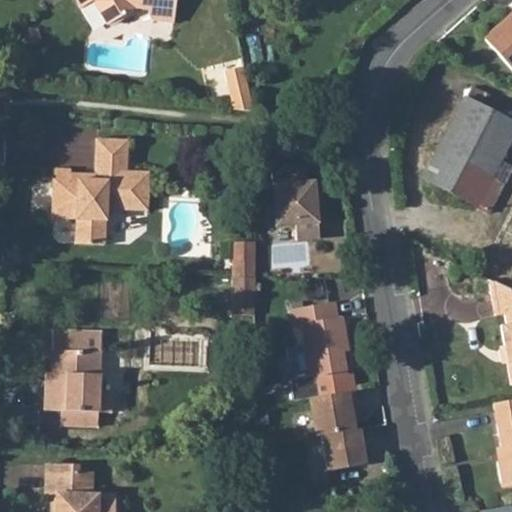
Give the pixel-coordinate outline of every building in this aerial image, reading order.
[(72,0),(77,7),(89,1),(103,24),(130,8),(143,10),(143,15),(149,20),(171,22),(173,0),(72,0)] [(511,8),(485,33),(511,64),(511,8)] [(242,64),(221,69),(231,109),(251,111),(251,107),(242,64)] [(511,119),(466,96),(424,176),(476,203),(511,132),(511,119)] [(68,179),(69,172),(69,171),(53,170),(53,179),(50,179),(49,212),(56,219),(74,220),(73,242),(103,243),(104,208),(145,210),(147,170),(125,169),(126,139),(94,138),(93,173),(93,179),(68,179)] [(268,162),(275,226),(293,224),(294,240),(318,238),(314,200),(320,200),(318,181),(306,182),(304,166),(268,162)] [(230,242),(227,277),(251,278),(252,269),(253,250),(253,243),(230,242)] [(227,277),(226,314),(248,315),(251,278),(227,277)] [(511,289),(491,279),(496,309),(504,309),(506,322),(502,324),(511,379),(511,289)] [(330,317),(327,302),(285,309),(288,327),(297,325),(306,373),(284,377),(288,399),(350,388),(346,370),(341,371),(338,352),(343,351),(336,316),(330,317)] [(41,409),(59,410),(95,412),(108,413),(109,390),(102,389),(103,329),(53,328),(50,373),(55,373),(54,387),(43,387),(41,409)] [(304,397),(310,435),(349,428),(345,406),(352,404),(350,388),(304,397)] [(511,398),(497,401),(506,453),(502,459),(506,482),(511,481),(511,398)] [(95,412),(59,410),(58,425),(94,427),(95,412)] [(356,426),(315,434),(322,469),(361,462),(357,443),(359,442),(356,426)] [(56,511),(110,511),(111,496),(87,494),(89,475),(75,473),(75,466),(45,464),(43,495),(49,495),(53,496),(53,508),(57,509),(56,511)]
